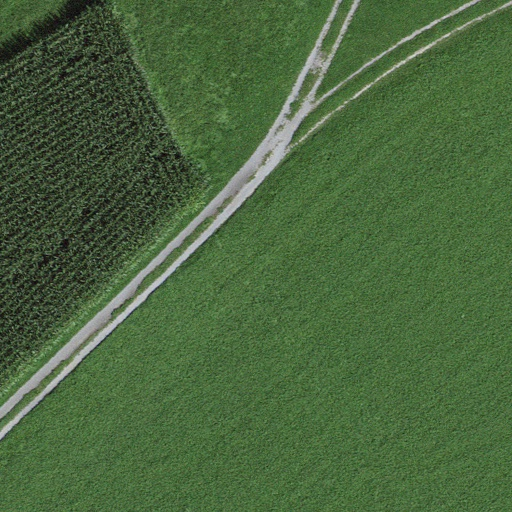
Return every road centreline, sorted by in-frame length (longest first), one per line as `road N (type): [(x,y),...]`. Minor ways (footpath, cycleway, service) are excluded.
road 1 (track): [(511,1),(449,24),(262,169),(0,433)]
road 2 (track): [(358,0),(262,169)]
